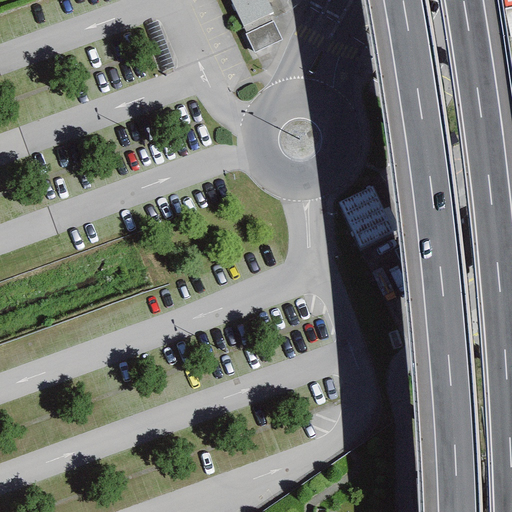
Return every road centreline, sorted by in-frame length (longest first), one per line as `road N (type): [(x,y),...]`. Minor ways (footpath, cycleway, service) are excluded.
road 1 (motorway): [(395,0),(432,257),(450,511)]
road 2 (motorway): [(511,401),(467,0)]
